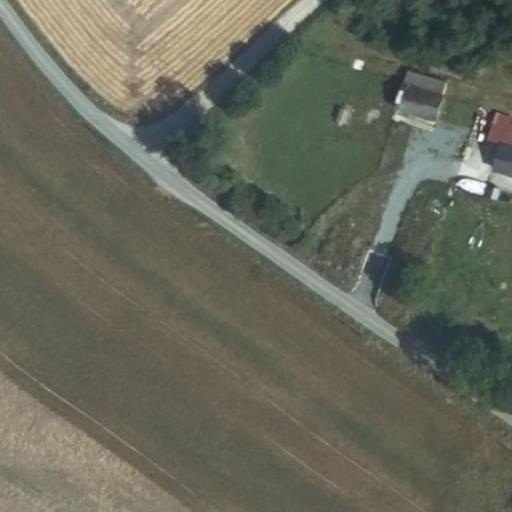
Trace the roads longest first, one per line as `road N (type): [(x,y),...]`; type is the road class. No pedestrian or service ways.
road 1 (unclassified): [(0,11),(86,106),(179,183),(360,314),(511,409)]
road 2 (unknown): [(299,269),(343,206),(368,189),(479,175)]
